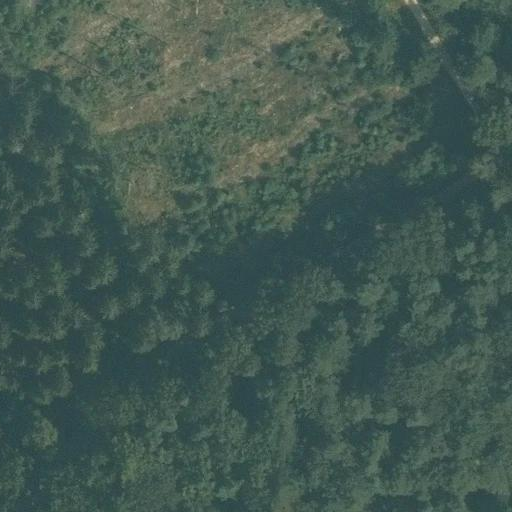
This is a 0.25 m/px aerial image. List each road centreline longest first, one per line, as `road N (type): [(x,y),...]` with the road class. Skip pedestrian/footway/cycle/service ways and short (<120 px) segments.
road 1 (track): [(0,440),(492,150)]
road 2 (track): [(492,150),(402,0)]
